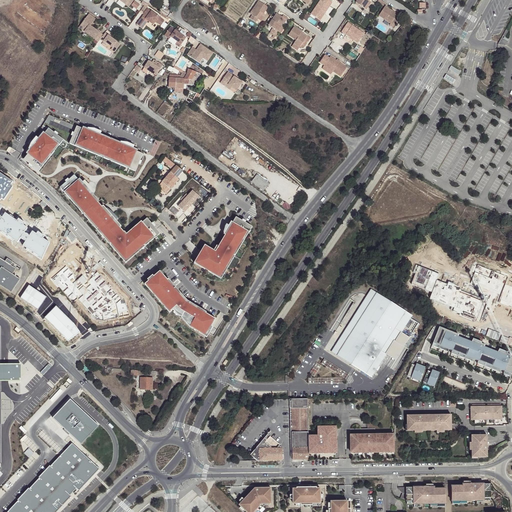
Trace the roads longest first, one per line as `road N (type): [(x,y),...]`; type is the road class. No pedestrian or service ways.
road 1 (residential): [(298,222),(122,92),(139,41),(82,0)]
road 2 (tertiary): [(437,31),(377,127),(298,222)]
road 3 (unclassified): [(0,155),(132,285),(153,313),(150,322)]
road 4 (residential): [(282,472),(467,470)]
road 5 (track): [(320,195),(201,106)]
